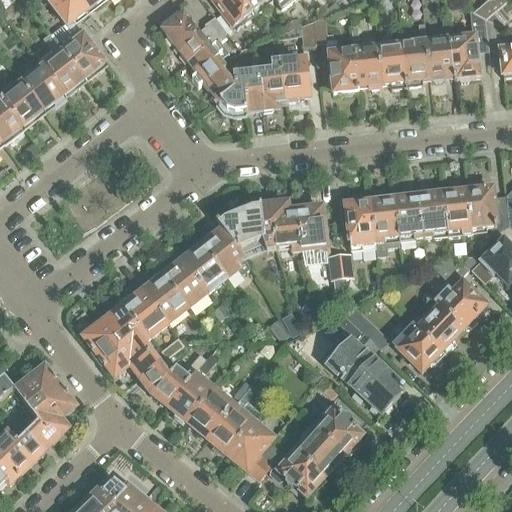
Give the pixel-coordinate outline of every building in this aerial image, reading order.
[(0,0),(0,3),(6,12),(11,6),(6,0),(0,0)] [(72,25),(86,14),(75,0),(51,0),(46,4),(66,30),(72,38),(78,34),(72,25)] [(75,0),(86,14),(104,0),(75,0)] [(236,28),(251,17),(237,0),(214,0),(211,3),(223,18),(216,23),(227,37),(228,39),(239,31),(236,28)] [(237,0),(251,17),(269,2),(267,0),(237,0)] [(279,15),(298,1),(297,0),(267,0),(269,2),(270,2),(279,15)] [(359,0),(358,0),(350,7),(353,10),(363,6),(364,6),(359,0)] [(489,0),(490,1),(471,17),(485,25),(500,12),(508,5),(503,0),(489,0)] [(342,16),(336,8),(326,16),(329,21),(342,16)] [(500,12),(485,25),(500,32),(510,24),(500,12)] [(485,25),(471,17),(468,16),(471,40),(448,43),(453,82),(453,84),(455,84),(457,84),(461,86),(467,86),(469,83),(479,82),(479,78),(480,78),(480,77),(479,77),(478,73),(479,73),(479,72),(478,72),(477,67),(479,66),(479,65),(477,65),(477,58),(489,56),(485,25)] [(183,19),(180,22),(177,18),(165,28),(167,32),(164,34),(168,39),(166,40),(174,50),(175,49),(189,67),(209,52),(208,51),(218,44),(227,37),(216,23),(215,21),(204,30),(205,32),(198,38),(183,19)] [(330,38),(325,39),(323,21),(312,26),(312,27),(314,49),(326,48),(331,94),(330,94),(330,95),(332,95),(333,98),(343,97),(343,99),(353,98),(353,96),(355,96),(355,95),(357,95),(352,53),(338,55),(337,48),(335,49),(334,44),(331,44),(330,38)] [(292,25),(290,27),(295,33),(301,31),(296,25),(292,25)] [(500,32),(485,25),(489,56),(500,55),(503,83),(511,82),(511,53),(504,55),(502,33),(500,32)] [(315,52),(314,49),(312,27),(294,34),(287,37),(276,41),(276,44),(300,41),(302,53),(315,52)] [(289,28),(283,32),(287,37),(294,34),(289,28)] [(78,34),(72,38),(66,30),(52,40),(84,82),(104,67),(78,34)] [(52,40),(50,37),(43,42),(51,53),(50,54),(51,55),(38,65),(42,69),(64,98),(84,82),(52,40)] [(442,84),(453,82),(448,43),(424,45),(428,85),(432,85),(434,87),(441,87),(442,84)] [(209,52),(189,67),(204,85),(202,86),(210,96),(212,95),(220,106),(220,107),(234,96),(232,79),(230,79),(219,66),(229,58),(218,44),(216,45),(212,48),(208,51),(209,52)] [(421,86),(428,85),(424,45),(400,48),(405,93),(422,91),(421,86)] [(390,94),(405,93),(400,48),(376,51),(380,90),(390,89),(390,94)] [(379,90),(380,90),(376,51),(352,53),(357,95),(358,95),(358,93),(368,92),(371,94),(377,93),(379,90)] [(303,60),(295,61),(295,59),(278,61),(279,65),(278,65),(283,107),(297,105),(300,101),(308,101),(306,86),(307,86),(307,78),(305,79),(303,60)] [(277,108),(283,107),(278,65),(269,66),(270,71),(255,73),(255,76),(260,115),(260,114),(261,116),(273,115),(273,113),(277,113),(277,108)] [(43,114),(64,98),(42,69),(38,72),(21,85),(43,114)] [(245,116),(260,115),(255,76),(232,79),(234,96),(220,107),(219,110),(225,118),(234,122),(244,120),(245,116)] [(0,101),(23,130),(43,114),(21,85),(0,101)] [(0,143),(2,146),(23,130),(0,101),(0,143)] [(409,119),(416,118),(415,106),(409,107),(409,110),(408,110),(409,119)] [(39,156),(33,148),(25,154),(31,162),(39,156)] [(492,193),(483,194),(481,190),(469,191),(468,195),(466,196),(470,239),(473,238),(473,234),(496,231),(497,236),(507,232),(506,214),(504,201),(493,203),(492,193)] [(463,239),(470,239),(466,196),(442,198),(447,236),(462,235),(463,239)] [(419,201),(418,201),(423,239),(423,244),(433,243),(432,238),(447,236),(442,198),(419,201)] [(417,201),(395,203),(399,242),(412,240),(413,245),(423,244),(423,239),(418,201),(417,201)] [(355,208),(345,209),(348,231),(349,244),(350,244),(351,257),(363,256),(376,255),(375,249),(375,244),(370,206),(367,202),(356,203),(355,208)] [(395,203),(370,206),(375,244),(375,249),(376,255),(377,263),(388,262),(387,254),(400,253),(399,242),(395,203)] [(261,208),(258,209),(258,207),(250,207),(236,213),(244,232),(233,237),(244,265),(245,265),(242,258),(265,249),(267,255),(274,254),(270,209),(261,210),(261,208)] [(297,210),(287,211),(287,207),(270,209),(274,254),(291,252),(291,259),(301,258),(297,210)] [(312,209),(297,210),(301,258),(302,259),(303,264),(304,270),(327,268),(326,257),(326,255),(322,212),(313,212),(312,209)] [(233,237),(244,232),(236,213),(222,219),(217,223),(219,225),(218,226),(221,231),(199,248),(228,286),(240,277),(242,280),(250,274),(245,264),(245,265),(244,265),(233,237)] [(511,236),(507,232),(497,236),(497,239),(503,245),(497,252),(492,248),(485,256),(489,260),(472,277),(485,290),(487,288),(488,290),(498,280),(508,291),(511,286),(511,236)] [(209,301),(228,286),(199,248),(188,256),(190,259),(182,266),(209,301)] [(342,283),(352,282),(350,260),(339,261),(342,283)] [(331,284),(342,283),(339,261),(328,262),(331,284)] [(468,261),(462,271),(468,275),(474,269),(473,261),(468,261)] [(431,302),(429,304),(463,336),(465,334),(471,334),(477,327),(477,322),(487,311),(464,289),(459,284),(467,277),(468,275),(462,271),(450,262),(432,271),(447,286),(443,291),(447,294),(435,306),(431,302)] [(303,264),(296,265),(299,276),(306,275),(304,270),(303,264)] [(189,316),(209,301),(182,266),(177,270),(175,266),(159,278),(189,316)] [(426,268),(403,270),(404,285),(426,274),(426,268)] [(387,289),(389,289),(387,276),(379,277),(381,298),(387,294),(387,289)] [(170,331),(189,316),(159,278),(148,287),(150,290),(143,296),(170,331)] [(152,344),(170,331),(143,296),(137,300),(135,297),(121,308),(148,343),(150,341),(152,344)] [(453,347),(463,336),(429,304),(419,315),(423,319),(412,330),(444,361),(453,353),(453,347)] [(150,341),(148,343),(121,308),(108,318),(110,320),(103,325),(136,368),(151,356),(146,349),(152,344),(150,341)] [(225,323),(231,318),(223,308),(217,313),(225,323)] [(220,326),(225,323),(217,313),(213,316),(220,326)] [(378,353),(357,334),(341,318),(332,323),(344,335),(341,338),(349,346),(327,369),(324,369),(324,371),(327,371),(354,396),(353,397),(362,406),(364,404),(381,421),(392,409),(396,412),(408,399),(383,376),(383,375),(382,376),(378,372),(379,371),(370,362),(378,353)] [(294,323),(284,328),(292,343),(302,338),(294,323)] [(390,347),(385,342),(366,324),(357,334),(378,353),(381,356),(390,347)] [(151,356),(136,368),(103,325),(83,341),(92,352),(90,354),(91,355),(89,357),(100,371),(102,369),(104,371),(106,370),(114,381),(129,369),(140,383),(160,368),(151,356)] [(279,325),(270,332),(279,344),(288,337),(279,325)] [(435,371),(444,361),(412,330),(393,350),(422,378),(429,371),(435,371)] [(178,343),(169,349),(175,357),(183,350),(178,343)] [(206,364),(199,373),(200,374),(206,379),(208,378),(219,365),(217,363),(212,359),(207,365),(206,364)] [(157,370),(140,383),(150,396),(168,411),(195,378),(199,373),(206,364),(200,360),(184,380),(176,373),(168,362),(160,368),(157,370)] [(53,382),(52,383),(43,372),(14,395),(15,398),(29,415),(62,388),(57,382),(55,384),(53,382)] [(318,377),(309,386),(316,392),(331,406),(332,404),(333,405),(339,398),(338,397),(339,396),(318,377)] [(214,393),(202,384),(195,378),(168,411),(187,427),(214,393)] [(14,395),(13,395),(3,383),(0,385),(0,409),(15,398),(14,395)] [(246,386),(234,402),(237,405),(246,395),(250,390),(246,386)] [(66,397),(68,395),(62,388),(29,415),(39,428),(25,441),(42,458),(43,456),(44,457),(44,456),(43,455),(51,447),(52,448),(53,447),(53,446),(67,433),(59,423),(74,411),(65,400),(67,399),(66,397)] [(246,395),(237,405),(241,408),(244,410),(246,407),(252,400),(250,399),(255,393),(250,390),(246,395)] [(233,410),(215,394),(214,393),(187,427),(207,442),(233,410)] [(233,410),(207,442),(227,459),(253,426),(260,418),(246,407),(244,410),(241,408),(237,405),(233,410)] [(338,413),(335,416),(330,411),(322,419),(325,423),(315,433),(347,461),(349,461),(357,453),(357,449),(364,441),(357,435),(359,432),(348,422),(344,422),(341,419),(342,417),(338,413)] [(247,475),(274,443),(253,426),(227,459),(247,475)] [(347,461),(315,433),(313,431),(292,455),(325,484),(345,461),(347,461)] [(280,436),(276,441),(285,448),(289,443),(280,436)] [(25,441),(18,448),(8,438),(0,445),(0,465),(16,482),(24,475),(24,471),(30,465),(32,466),(33,464),(34,465),(42,458),(25,441)] [(274,443),(247,475),(258,485),(260,486),(271,473),(274,469),(280,461),(270,452),(276,445),(274,443)] [(326,488),(325,484),(292,455),(291,456),(293,457),(285,468),(283,466),(275,474),(273,473),(271,476),(270,480),(278,488),(283,486),(284,485),(287,491),(290,493),(293,493),(299,499),(300,498),(307,504),(314,496),(318,496),(326,488)] [(9,489),(16,482),(0,465),(0,492),(6,486),(9,489)] [(153,511),(128,491),(126,494),(114,484),(104,494),(101,491),(91,501),(102,511),(153,511)] [(102,511),(91,501),(79,511),(102,511)]
